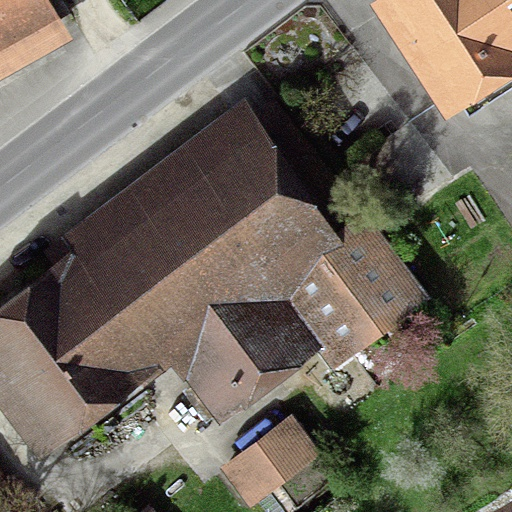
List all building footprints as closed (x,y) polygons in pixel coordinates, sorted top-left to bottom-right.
[(0,0),(0,25),(39,3),(49,21),(69,10),(62,0),(0,0)] [(511,0),(397,0),(391,4),(448,92),(511,49),(511,0)] [(0,323),(0,367),(43,424),(164,334),(221,410),(314,339),(331,361),(425,291),(364,210),(360,213),(273,101),(241,123),(250,135),(0,323)] [(313,449),(289,418),(226,466),(250,497),(313,449)] [(11,511),(0,494),(0,511),(11,511)]
